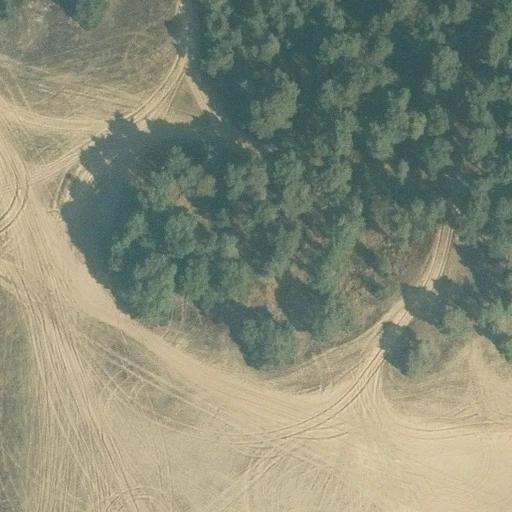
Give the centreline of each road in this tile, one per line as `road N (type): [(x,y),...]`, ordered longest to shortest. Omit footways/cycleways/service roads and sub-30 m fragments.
road 1 (track): [(202,122),(91,136),(36,272),(71,511)]
road 2 (track): [(460,174),(283,167),(202,122),(191,0)]
road 3 (track): [(511,197),(460,174),(488,0)]
